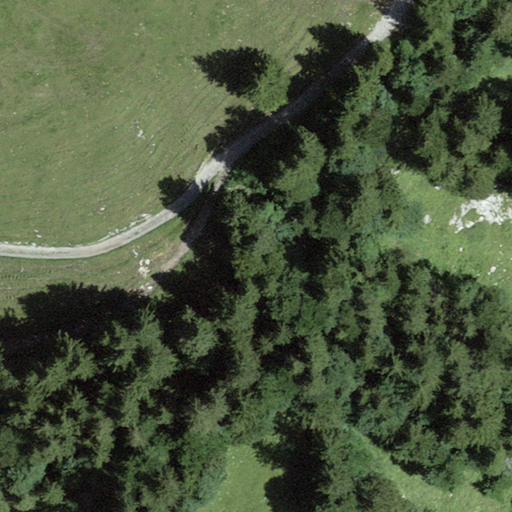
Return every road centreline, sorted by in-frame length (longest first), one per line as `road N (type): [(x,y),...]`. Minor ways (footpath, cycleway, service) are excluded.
road 1 (track): [(0,245),(112,242),(170,212),(233,156)]
road 2 (track): [(233,156),(391,43),(428,0)]
